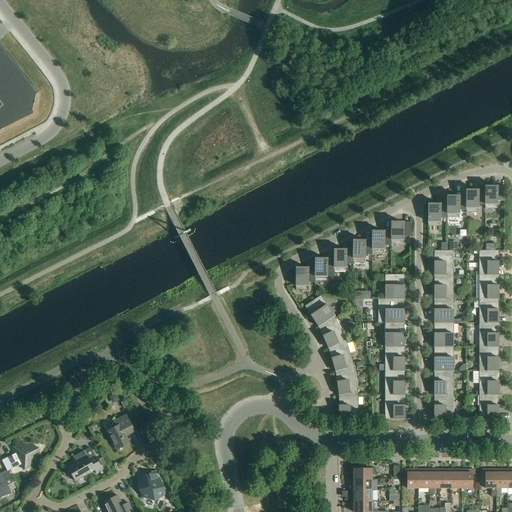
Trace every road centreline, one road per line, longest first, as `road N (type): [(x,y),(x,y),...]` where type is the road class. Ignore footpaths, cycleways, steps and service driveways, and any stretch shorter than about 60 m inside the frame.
road 1 (track): [(511,33),(269,158)]
road 2 (residential): [(414,203),(280,274),(320,369)]
road 3 (residential): [(418,441),(414,203)]
road 4 (residential): [(0,160),(46,136),(64,100),(57,75),(0,6)]
road 5 (residential): [(33,497),(65,444),(59,420),(40,416),(0,436)]
road 6 (residential): [(33,497),(62,505),(116,479),(155,447)]
road 7 (tertiary): [(238,511),(227,431),(249,410),(276,408)]
